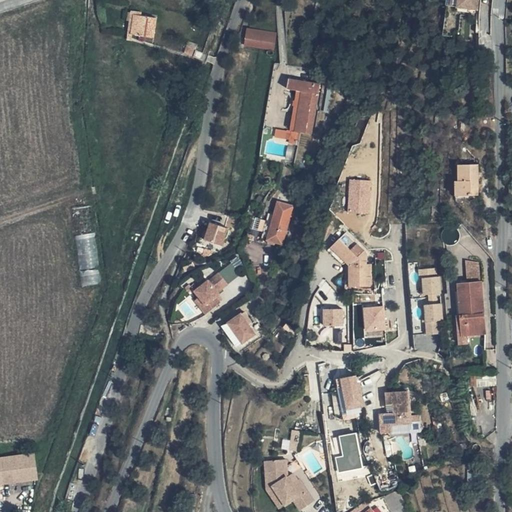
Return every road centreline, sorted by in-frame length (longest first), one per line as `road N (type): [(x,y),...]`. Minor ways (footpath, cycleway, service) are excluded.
road 1 (residential): [(79,511),(135,319),(203,179),(217,76),(244,0)]
road 2 (residential): [(500,511),(500,0)]
road 3 (residential): [(108,511),(173,360),(194,333),(216,347),(216,473),(227,511)]
